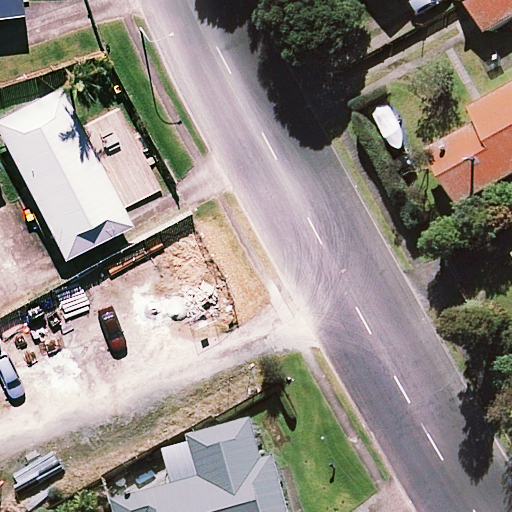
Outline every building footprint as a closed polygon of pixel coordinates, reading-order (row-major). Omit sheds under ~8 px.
[(0,0),(0,16),(27,13),(24,0),(0,0)] [(511,22),(511,0),(471,0),(490,34),(511,22)] [(128,222),(59,83),(0,112),(0,129),(63,255),(128,222)] [(511,182),(511,93),(480,111),(488,127),(437,155),(466,208),(511,182)] [(89,309),(41,323),(64,398),(186,364),(161,279),(88,300),(89,309)] [(105,416),(54,447),(69,476),(123,447),(105,416)] [(285,511),(261,423),(184,444),(195,487),(119,508),(120,511),(285,511)]
